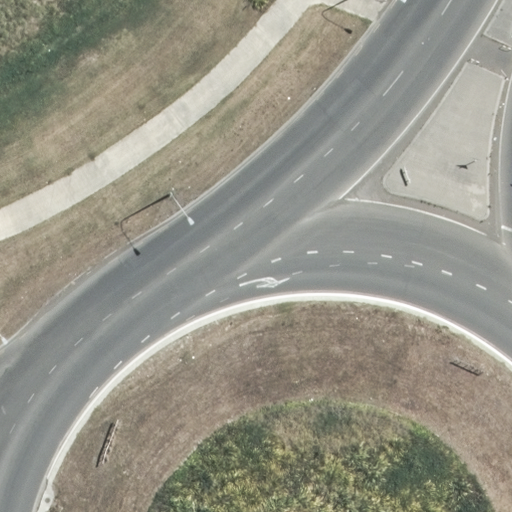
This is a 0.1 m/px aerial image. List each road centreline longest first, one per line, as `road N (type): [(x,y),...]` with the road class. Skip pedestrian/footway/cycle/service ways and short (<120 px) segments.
road 1 (trunk): [(199,261),(376,253),(432,266),(511,306)]
road 2 (trunk): [(12,412),(43,369),(90,327),(137,290),(199,261)]
road 3 (trunk): [(199,261),(336,132)]
road 4 (trunk): [(336,132),(442,0)]
road 5 (motorway): [(336,132),(385,0)]
